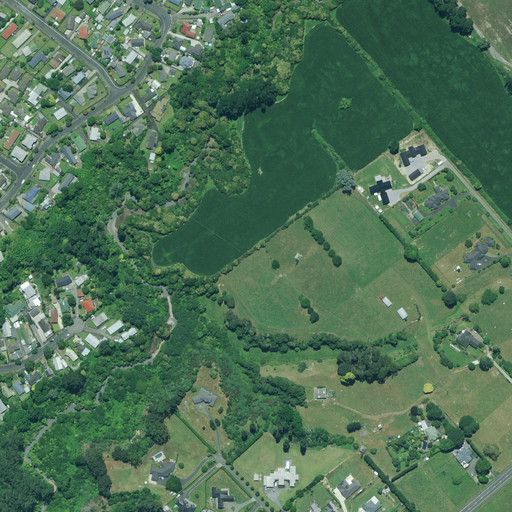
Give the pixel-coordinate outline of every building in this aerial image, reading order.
[(201,11),(203,3),(202,0),(196,0),(196,2),(194,8),(201,11)] [(231,4),(230,2),(223,6),(221,1),(222,0),(213,0),(218,9),(217,9),(218,13),(231,7),(233,11),(237,9),(234,3),(231,4)] [(487,0),(486,1),(495,13),(509,3),(506,0),(487,0)] [(111,4),(107,1),(104,4),(103,4),(98,10),(103,15),(111,4)] [(61,8),(58,5),(56,8),(57,8),(51,16),(55,19),(57,16),(59,17),(57,20),(60,23),(66,15),(60,9),(61,8)] [(117,10),(117,8),(114,10),(115,11),(108,14),(106,18),(109,20),(111,18),(112,20),(123,14),(121,11),(120,8),(117,10)] [(235,18),(231,12),(218,21),(224,30),(227,28),(224,24),(230,20),(231,21),(235,18)] [(104,17),(100,14),(96,20),(99,23),(101,21),(103,22),(105,20),(103,19),(104,17)] [(137,18),(132,14),(128,18),(122,22),(126,27),(133,23),(137,18)] [(73,30),(76,18),(69,17),(67,24),(68,25),(67,29),(73,30)] [(146,23),(143,19),(140,22),(135,27),(138,30),(141,27),(142,29),(143,29),(151,32),(153,25),(146,23)] [(482,28),(483,29),(480,30),(483,34),(485,33),(489,38),(494,34),(488,24),(486,26),(483,21),(479,24),(481,28),(482,28)] [(184,26),(183,29),(181,28),(180,31),(182,32),(182,33),(186,34),(186,36),(194,39),(196,34),(189,32),(192,25),(184,22),(183,26),(184,26)] [(19,27),(14,23),(2,35),(6,40),(19,27)] [(88,27),(81,26),(79,38),(86,39),(88,27)] [(215,29),(207,27),(203,41),(211,43),(215,29)] [(32,35),(27,29),(12,43),(18,49),(32,35)] [(150,35),(145,31),(142,35),(147,39),(150,35)] [(109,37),(105,34),(102,38),(112,45),(116,39),(110,35),(109,37)] [(141,36),(138,36),(138,39),(132,39),(132,47),(140,46),(140,48),(144,48),(143,39),(141,39),(141,36)] [(184,40),(176,36),(173,42),(175,43),(173,46),(179,50),(184,40)] [(38,49),(34,42),(22,50),(26,57),(38,49)] [(187,52),(192,55),(193,53),(200,56),(204,46),(197,42),(195,47),(191,45),(187,52)] [(110,49),(109,46),(103,48),(104,53),(102,54),(103,59),(111,57),(110,53),(113,52),(112,49),(110,49)] [(179,52),(170,48),(168,52),(171,54),(168,60),(173,63),(179,52)] [(67,56),(61,50),(57,55),(49,64),(55,69),(67,56)] [(48,59),(40,51),(28,63),(33,68),(42,60),(45,63),(48,59)] [(138,55),(133,51),(125,61),(131,65),(138,55)] [(195,61),(185,56),(184,58),(182,58),(179,64),(184,66),(184,65),(189,67),(190,65),(192,66),(195,61)] [(126,76),(122,65),(117,60),(115,63),(113,62),(110,66),(117,71),(119,78),(126,76)] [(77,70),(72,64),(62,71),(67,77),(77,70)] [(11,70),(5,66),(0,74),(0,78),(3,81),(4,78),(5,79),(11,70)] [(23,73),(18,69),(17,71),(15,69),(9,77),(16,82),(18,79),(19,79),(23,73)] [(165,73),(165,69),(159,70),(161,82),(167,81),(166,73),(165,73)] [(86,77),(81,72),(73,80),(77,85),(86,77)] [(30,80),(25,77),(18,88),(23,92),(30,80)] [(161,85),(156,80),(152,84),(157,90),(161,85)] [(48,89),(40,83),(32,94),(31,93),(29,95),(31,97),(28,100),(36,106),(39,102),(36,100),(43,91),(46,92),(48,89)] [(97,89),(96,85),(86,88),(90,99),(95,97),(94,95),(96,94),(95,90),(97,89)] [(68,93),(63,87),(59,91),(61,93),(60,95),(66,101),(72,95),(69,92),(68,93)] [(151,90),(149,88),(146,90),(148,93),(141,97),(145,103),(157,95),(153,89),(151,90)] [(20,95),(11,90),(7,96),(12,98),(10,101),(15,104),(19,98),(20,95)] [(85,102),(77,94),(73,97),(81,105),(85,102)] [(169,101),(164,98),(161,103),(159,101),(153,111),(154,112),(152,116),(157,118),(156,120),(160,122),(163,117),(161,116),(163,112),(164,113),(167,107),(166,106),(169,101)] [(132,102),(126,105),(128,107),(123,110),(127,116),(130,115),(132,119),(138,116),(135,111),(137,110),(132,102)] [(12,108),(5,103),(3,105),(2,105),(0,107),(0,108),(4,111),(2,113),(7,116),(11,111),(10,110),(12,108)] [(22,107),(19,106),(14,113),(24,120),(27,115),(24,113),(26,111),(21,108),(22,107)] [(68,114),(63,108),(54,114),(58,120),(68,114)] [(120,117),(116,111),(104,119),(108,125),(120,117)] [(41,118),(39,120),(37,125),(36,125),(34,130),(39,133),(40,131),(42,131),(45,124),(49,121),(42,113),(39,115),(41,118)] [(143,122),(141,119),(133,125),(135,128),(132,131),(137,137),(143,132),(145,130),(144,128),(145,127),(142,123),(143,122)] [(99,128),(92,127),(91,140),(97,141),(97,139),(101,139),(101,133),(98,133),(99,128)] [(21,133),(15,130),(3,147),(9,151),(21,133)] [(156,132),(151,131),(149,141),(148,141),(147,148),(153,149),(156,132)] [(87,147),(80,136),(73,140),(81,152),(87,147)] [(78,162),(67,145),(59,151),(61,153),(63,152),(71,164),(73,163),(74,164),(78,162)] [(61,154),(53,152),(51,157),(53,158),(52,159),(48,156),(45,160),(54,167),(60,160),(61,154)] [(62,170),(58,166),(53,173),(58,177),(62,172),(61,171),(62,170)] [(51,170),(44,169),(44,172),(41,171),(41,174),(40,174),(40,180),(50,181),(51,170)] [(75,177),(70,173),(58,188),(64,193),(69,187),(68,186),(75,177)] [(430,201),(425,202),(427,207),(428,206),(429,209),(433,207),(434,210),(438,208),(437,205),(441,204),(440,202),(442,201),(442,200),(444,199),(444,201),(451,198),(448,189),(444,191),(444,190),(443,190),(442,188),(440,189),(439,185),(434,187),(437,194),(428,198),(430,201)] [(40,190),(34,186),(30,192),(29,191),(27,194),(26,193),(23,198),(31,203),(40,190)] [(53,202),(48,198),(41,205),(42,206),(40,208),(43,211),(53,202)] [(37,208),(29,203),(25,209),(33,214),(37,208)] [(22,212),(17,206),(6,215),(13,220),(22,212)] [(424,218),(416,209),(412,213),(420,222),(424,218)] [(419,223),(414,217),(411,220),(416,226),(419,223)] [(14,232),(10,227),(5,230),(9,236),(14,232)] [(484,254),(488,251),(488,246),(494,247),(495,241),(491,240),(491,238),(486,237),(486,243),(484,243),(479,243),(476,246),(478,248),(474,251),(475,252),(471,255),(464,255),(464,263),(470,263),(470,269),(477,269),(478,260),(480,258),(481,259),(485,255),(484,254)] [(89,278),(86,273),(75,281),(79,286),(89,278)] [(72,283),(70,276),(56,280),(58,287),(68,285),(68,284),(72,283)] [(36,294),(28,282),(21,286),(24,292),(25,291),(30,298),(36,294)] [(385,298),(382,295),(380,297),(388,307),(392,304),(386,297),(385,298)] [(62,313),(70,311),(68,303),(69,303),(68,299),(60,301),(62,313)] [(95,310),(91,299),(82,303),(84,307),(85,306),(88,313),(95,310)] [(26,306),(21,300),(17,303),(18,303),(13,308),(10,304),(2,310),(4,312),(6,311),(12,318),(10,319),(14,324),(20,318),(17,315),(23,310),(22,309),(26,306)] [(58,323),(58,310),(50,310),(50,315),(52,315),(52,323),(58,323)] [(407,317),(402,310),(397,313),(402,320),(407,317)] [(109,320),(104,313),(93,321),(98,328),(109,320)] [(50,330),(44,319),(38,323),(45,333),(50,330)] [(124,326),(120,320),(107,329),(111,335),(124,326)] [(11,329),(12,329),(11,326),(10,326),(9,322),(2,324),(6,338),(12,336),(11,329)] [(138,332),(135,327),(122,335),(125,341),(138,332)] [(31,340),(32,339),(32,337),(30,338),(30,336),(31,336),(29,332),(28,333),(27,330),(21,332),(24,340),(21,341),(23,345),(26,344),(27,346),(30,345),(33,349),(39,346),(37,342),(33,343),(31,340)] [(472,334),(467,330),(464,334),(462,333),(456,340),(467,348),(470,344),(476,348),(481,342),(471,335),(472,334)] [(101,342),(90,334),(85,340),(96,349),(101,342)] [(20,349),(18,342),(8,344),(11,353),(15,352),(14,350),(20,349)] [(77,347),(78,348),(76,350),(85,356),(87,355),(88,356),(91,351),(81,344),(79,343),(77,347)] [(74,351),(68,348),(65,355),(69,357),(74,362),(79,358),(74,351)] [(64,369),(60,357),(53,359),(57,371),(64,369)] [(54,374),(51,369),(45,372),(48,377),(54,374)] [(42,377),(38,371),(31,377),(28,374),(25,377),(32,386),(42,377)] [(22,384),(20,381),(13,386),(20,396),(25,392),(20,385),(22,384)] [(13,395),(6,386),(0,391),(3,395),(4,394),(8,399),(13,395)] [(326,398),(326,388),(315,388),(315,401),(318,401),(318,398),(326,398)] [(198,396),(192,397),(194,404),(204,401),(204,402),(206,402),(207,402),(209,403),(208,404),(212,406),(217,397),(213,396),(210,395),(210,394),(206,392),(206,393),(205,392),(206,391),(201,389),(198,396)] [(426,435),(427,434),(431,441),(433,439),(434,441),(440,438),(435,426),(434,427),(433,425),(428,428),(425,420),(420,422),(423,428),(422,429),(423,431),(424,430),(426,435)] [(465,446),(454,455),(458,460),(462,456),(466,460),(471,456),(468,453),(470,452),(465,446)] [(160,469),(151,467),(149,473),(152,474),(151,480),(157,481),(158,476),(164,477),(165,476),(165,477),(168,475),(174,471),(176,463),(170,462),(170,463),(167,465),(165,462),(161,465),(163,468),(160,469)] [(270,476),(263,476),(263,486),(266,486),(266,487),(273,487),(273,482),(274,482),(274,480),(279,480),(279,482),(279,485),(283,485),(283,482),(283,480),(290,480),(290,486),(294,486),(294,484),(295,484),(295,480),(298,480),(299,474),(296,474),(296,466),(290,466),(290,473),(289,473),(289,472),(285,472),(285,469),(278,469),(278,472),(274,472),(274,474),(270,474),(270,476)] [(350,484),(345,478),(337,486),(339,489),(342,494),(347,500),(362,486),(355,478),(351,481),(352,482),(350,484)] [(183,501),(179,499),(175,504),(179,506),(177,510),(181,511),(182,511),(183,510),(186,511),(193,511),(196,507),(192,504),(190,507),(187,505),(188,502),(184,500),(183,501)] [(366,511),(365,511),(374,511),(382,506),(378,502),(375,505),(371,500),(367,504),(366,503),(362,506),(363,507),(363,508),(366,511)] [(313,511),(337,511),(339,511),(335,506),(334,507),(331,503),(326,506),(330,511),(329,511),(320,511),(319,511),(315,506),(311,508),(313,511)]
